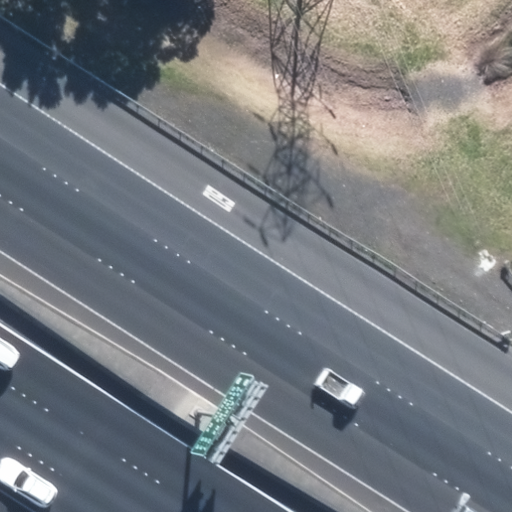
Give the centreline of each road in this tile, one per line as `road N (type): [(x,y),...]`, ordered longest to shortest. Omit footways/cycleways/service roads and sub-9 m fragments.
road 1 (motorway): [(0,141),(511,468)]
road 2 (motorway): [(130,511),(0,427)]
